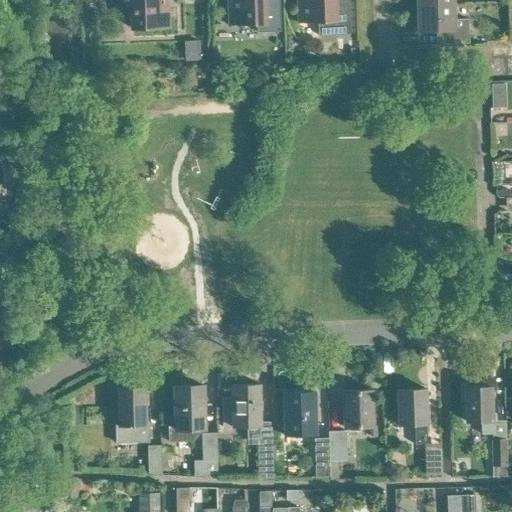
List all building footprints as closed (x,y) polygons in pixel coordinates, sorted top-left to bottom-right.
[(117,0),(118,10),(130,10),(130,28),(155,27),(167,26),(166,0),(117,0)] [(226,0),(228,25),(256,24),(256,32),(280,31),(278,0),(226,0)] [(296,0),(297,23),(317,22),(317,35),(349,34),(347,0),(296,0)] [(452,4),(416,5),(417,30),(436,30),(436,44),(468,43),(467,19),(453,19),(452,4)] [(492,108),(505,107),(505,94),(491,95),(492,108)] [(511,197),(503,198),(504,211),(511,211),(511,197)] [(510,274),(500,274),(500,285),(510,285),(510,274)] [(0,301),(0,315),(11,316),(12,301),(0,301)] [(0,350),(9,350),(9,338),(0,338),(0,350)] [(231,396),(221,396),(221,426),(232,426),(246,426),(247,438),(260,438),(259,422),(259,384),(231,384),(231,396)] [(168,441),(193,441),(193,429),(204,428),(203,385),(173,386),(174,425),(167,426),(168,441)] [(491,434),(491,421),(490,386),(463,387),(465,421),(480,421),(481,434),(491,434)] [(145,423),(144,387),(117,387),(118,424),(115,424),(116,442),(148,441),(147,423),(145,423)] [(424,388),(396,389),(397,424),(413,424),(414,444),(426,443),(425,423),(424,388)] [(343,427),(371,426),(370,390),(342,391),(343,427)] [(284,435),(315,434),(313,391),(282,392),(284,435)] [(327,438),(329,476),(336,475),(336,460),(346,460),(345,430),(327,430),(327,438)] [(215,432),(201,432),(202,460),(216,460),(215,432)] [(491,466),(506,465),(506,437),(490,438),(491,466)] [(329,476),(327,438),(314,438),(314,476),(329,476)] [(271,444),(256,444),(257,478),(272,477),(271,444)] [(147,473),(160,473),(160,445),(147,445),(147,473)] [(440,448),(424,448),(424,474),(441,474),(440,448)] [(1,497),(27,498),(27,483),(14,483),(1,497)] [(60,490),(29,489),(33,502),(53,503),(53,508),(60,508),(60,490)] [(176,511),(187,511),(187,489),(176,489),(176,511)] [(287,500),(300,500),(300,490),(287,491),(287,500)] [(138,492),(137,511),(158,511),(159,492),(138,492)] [(446,511),(460,511),(460,494),(446,495),(446,511)] [(460,494),(460,511),(473,511),(473,494),(460,494)] [(243,511),(243,499),(233,499),(231,507),(231,511),(243,511)]
